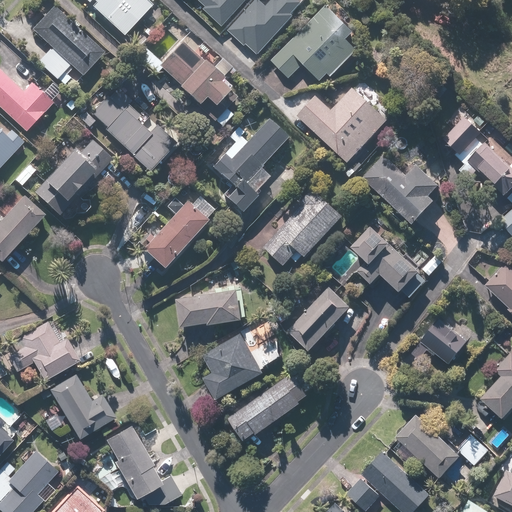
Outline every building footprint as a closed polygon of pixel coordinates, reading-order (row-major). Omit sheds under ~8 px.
[(92,0),(94,2),(90,6),(121,37),(151,7),(142,0),(92,0)] [(196,0),(205,9),(204,10),(220,27),(246,0),(196,0)] [(254,0),(225,29),(242,46),(244,44),(255,56),(292,20),(289,17),(306,0),(254,0)] [(102,52),(52,7),(30,32),(50,50),(37,64),(55,81),(68,66),(70,68),(64,76),(73,84),(102,52)] [(324,8),(270,61),(288,80),(301,67),(321,88),(356,54),(344,42),(350,35),(324,8)] [(194,108),(197,105),(220,128),(232,115),(225,108),(220,113),(213,105),(229,89),(182,43),(158,67),(178,86),(175,89),(194,108)] [(22,94),(0,73),(0,110),(25,134),(51,105),(30,85),(22,94)] [(130,102),(116,88),(88,116),(85,113),(79,119),(88,128),(95,121),(147,173),(176,145),(156,125),(147,133),(135,121),(138,118),(126,106),(130,102)] [(329,111),(314,97),(295,117),(345,165),(385,123),(350,89),(329,111)] [(479,135),(461,118),(441,139),(459,156),(479,135)] [(214,149),(222,157),(210,169),(233,190),(223,200),(238,215),(254,198),(251,195),(266,179),(256,170),(285,140),(265,121),(239,148),(226,136),(214,149)] [(6,139),(0,133),(0,147),(7,154),(18,143),(10,135),(6,139)] [(111,161),(90,141),(78,154),(74,150),(32,194),(57,218),(60,216),(67,222),(77,211),(74,208),(70,204),(111,161)] [(395,146),(362,178),(409,226),(432,204),(426,199),(437,188),(395,146)] [(482,147),(467,162),(491,187),(507,172),(482,147)] [(281,267),(290,259),(295,264),(341,219),(313,190),(300,203),(304,207),(262,248),(281,267)] [(22,197),(13,207),(5,200),(0,205),(0,210),(5,215),(0,220),(0,262),(43,217),(22,197)] [(198,198),(190,207),(186,203),(141,251),(161,270),(206,222),(205,221),(213,212),(198,198)] [(401,259),(368,228),(348,249),(359,259),(340,279),(357,295),(366,286),(368,287),(378,277),(396,295),(417,273),(415,271),(418,268),(404,256),(401,259)] [(428,277),(442,263),(434,256),(421,270),(428,277)] [(511,269),(506,264),(483,287),(511,315),(511,269)] [(349,309),(328,288),(285,331),(307,352),(349,309)] [(206,326),(206,328),(239,323),(235,292),(176,300),(180,329),(206,326)] [(464,344),(436,320),(418,342),(446,366),(464,344)] [(14,373),(31,364),(41,382),(75,363),(62,340),(57,343),(47,324),(17,340),(22,349),(5,358),(14,373)] [(239,335),(200,356),(211,375),(202,380),(213,402),(261,375),(239,335)] [(511,355),(509,353),(492,372),(499,378),(478,401),(499,420),(511,405),(511,355)] [(306,397),(304,393),(317,384),(306,368),(292,377),(291,375),(227,420),(244,444),(298,406),(296,404),(306,397)] [(88,403),(73,377),(48,391),(76,440),(112,419),(99,397),(88,403)] [(0,452),(11,442),(0,431),(0,428),(6,422),(0,415),(0,452)] [(394,438),(438,479),(458,458),(415,417),(394,438)] [(129,427),(103,441),(134,499),(158,486),(148,468),(150,467),(129,427)] [(461,452),(459,454),(472,466),(486,452),(471,438),(460,450),(461,452)] [(56,471),(33,451),(5,483),(10,488),(0,500),(0,511),(30,511),(41,499),(36,494),(56,471)] [(360,476),(399,511),(412,511),(428,496),(382,453),(360,476)] [(511,511),(511,474),(504,470),(486,505),(501,511),(511,511)] [(360,478),(344,494),(361,511),(378,497),(360,478)] [(99,511),(74,487),(50,511),(99,511)] [(485,511),(466,500),(458,511),(485,511)] [(342,511),(334,503),(325,511),(342,511)]
